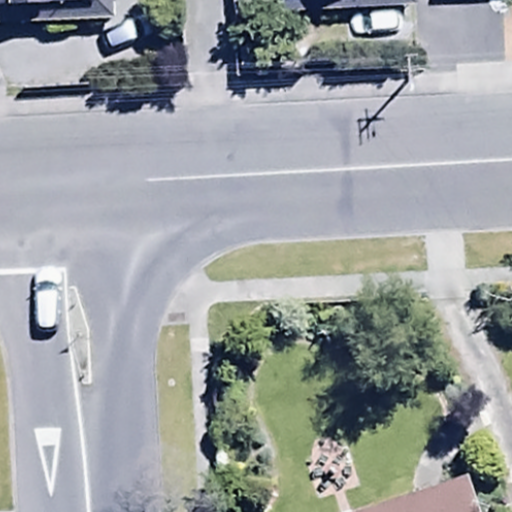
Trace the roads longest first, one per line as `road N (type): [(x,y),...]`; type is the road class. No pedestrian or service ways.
road 1 (unclassified): [(511,162),(64,187)]
road 2 (residential): [(64,187),(81,511)]
